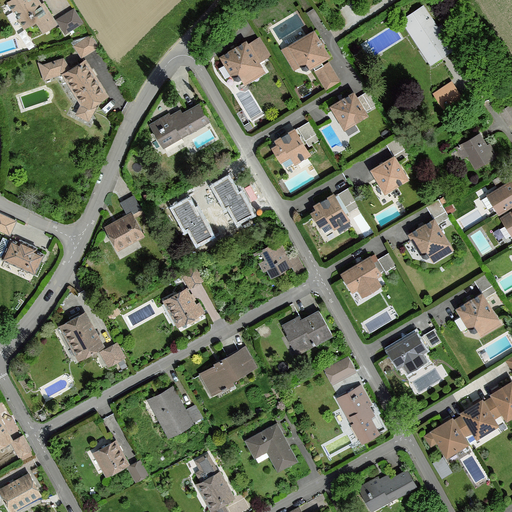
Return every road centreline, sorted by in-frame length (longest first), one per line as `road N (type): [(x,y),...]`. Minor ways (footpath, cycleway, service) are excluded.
road 1 (residential): [(79,241),(152,88),(184,55),(202,70),(324,279)]
road 2 (residential): [(324,279),(34,433)]
road 3 (residential): [(324,279),(410,436)]
road 4 (residential): [(270,511),(410,436)]
road 5 (residential): [(0,354),(46,300),(79,241)]
